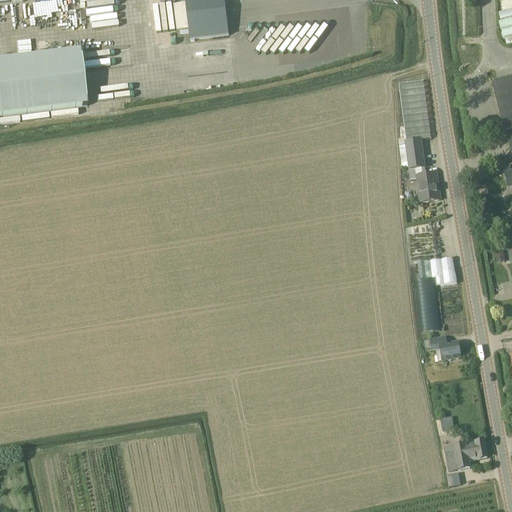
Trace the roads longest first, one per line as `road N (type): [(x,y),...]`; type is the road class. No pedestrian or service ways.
road 1 (secondary): [(511,509),(428,0)]
road 2 (unknown): [(136,35),(143,50),(173,67),(294,62),(343,0)]
road 3 (unknown): [(0,36),(136,35)]
